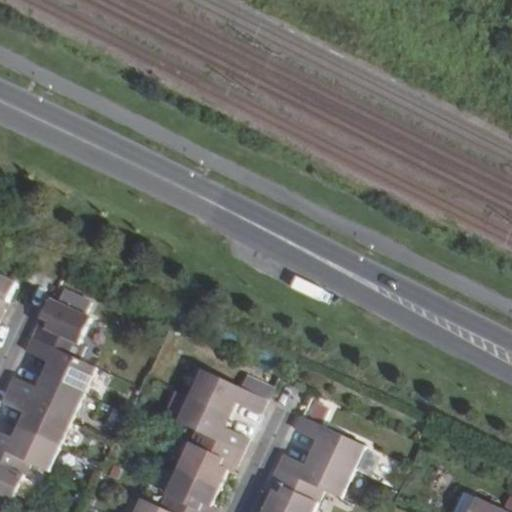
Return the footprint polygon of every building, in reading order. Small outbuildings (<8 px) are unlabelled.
[(0,322),(1,322),(7,309),(0,305),(0,302),(3,298),(10,302),(18,284),(0,275),(0,322)] [(0,302),(0,305),(7,309),(10,302),(3,298),(0,302)] [(40,325),(34,339),(81,361),(88,347),(83,345),(95,320),(52,299),(43,319),(52,323),(49,329),(40,325)] [(49,329),(52,323),(43,319),(40,325),(49,329)] [(54,372),(51,378),(88,396),(100,369),(81,361),(34,339),(28,352),(49,362),(46,369),(54,372)] [(51,378),(54,372),(46,369),(43,374),(51,378)] [(242,388),(205,371),(193,397),(225,412),(229,405),(237,409),(239,404),(263,415),(269,400),(242,388)] [(51,378),(43,374),(40,382),(47,386),(51,378)] [(37,386),(17,377),(10,390),(76,421),(88,396),(51,378),(47,386),(40,382),(37,386)] [(242,388),(269,400),(275,390),(247,377),(242,388)] [(29,422),(26,429),(64,446),(76,421),(10,390),(4,404),(25,413),(23,418),(29,422)] [(181,421),(180,423),(198,432),(245,454),(251,440),(227,429),(230,423),(222,419),(225,412),(193,397),(192,399),(180,393),(170,415),(181,421)] [(237,409),(229,405),(225,412),(234,416),(237,409)] [(222,419),(230,423),(234,416),(225,412),(222,419)] [(318,447),(327,450),(324,457),(357,473),(369,447),(305,417),(298,431),(321,441),(318,447)] [(23,418),(19,425),(26,429),(29,422),(23,418)] [(16,432),(23,435),(26,429),(19,425),(16,432)] [(0,433),(0,449),(33,465),(51,473),(64,446),(26,429),(23,435),(16,432),(13,439),(0,433)] [(239,467),(245,454),(198,432),(180,469),(222,489),(229,472),(221,468),(225,461),(239,467)] [(324,457),(327,450),(318,447),(315,453),(324,457)] [(0,496),(16,503),(33,465),(0,449),(0,496)] [(312,460),(320,464),(324,457),(315,453),(312,460)] [(286,456),(279,469),(327,491),(344,499),(357,473),(324,457),(320,464),(312,460),(309,467),(286,456)] [(229,472),(236,475),(239,467),(225,461),(221,468),(229,472)] [(215,505),(222,489),(180,469),(162,508),(170,511),(209,511),(203,509),(206,501),(215,505)] [(272,511),(316,511),(327,491),(279,469),(273,483),(287,489),(283,497),(274,493),(267,509),(272,511)] [(440,469),(432,488),(447,494),(455,475),(440,469)] [(273,483),(269,491),(274,493),(283,497),(287,489),(273,483)] [(472,511),(479,499),(465,492),(455,511),(472,511)] [(472,511),(509,511),(479,499),(472,511)] [(170,511),(162,508),(145,500),(139,511),(170,511)] [(209,511),(217,511),(220,508),(215,505),(206,501),(203,509),(209,511)]
